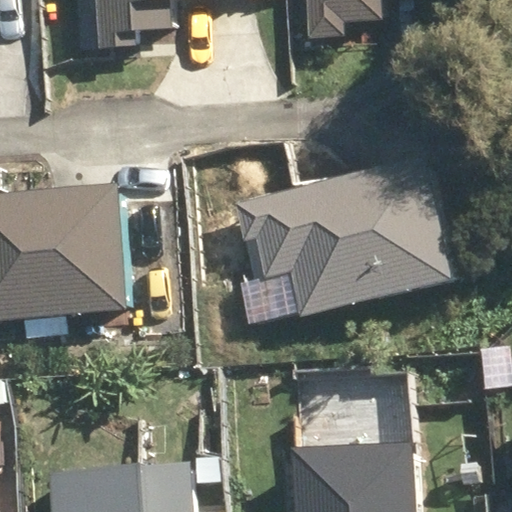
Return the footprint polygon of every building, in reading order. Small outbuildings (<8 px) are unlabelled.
[(230,0),(107,0),(111,53),(158,50),(157,35),(189,33),(188,6),(230,4),(230,0)] [(320,0),(321,41),(359,40),(358,25),(401,24),(400,0),(320,0)] [(443,165),(249,207),(257,242),(270,239),(279,280),(305,274),(315,321),(469,287),(443,165)] [(136,190),(0,199),(0,320),(144,311),(136,190)] [(445,511),(448,452),(307,447),(304,511),(445,511)] [(207,511),(203,454),(61,465),(64,511),(207,511)]
